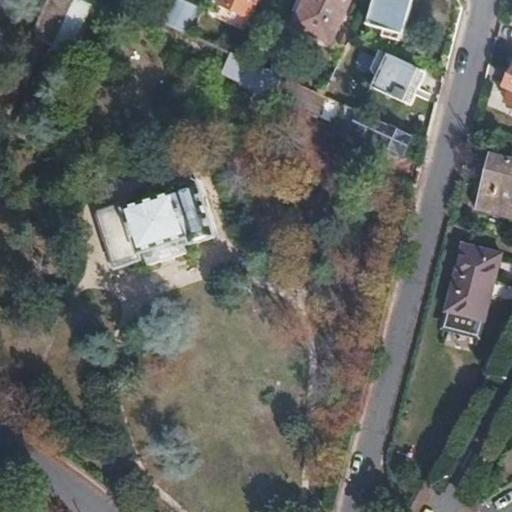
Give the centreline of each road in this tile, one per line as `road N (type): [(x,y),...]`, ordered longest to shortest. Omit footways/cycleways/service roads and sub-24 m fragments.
road 1 (residential): [(355,511),(487,0)]
road 2 (residential): [(454,511),(511,402)]
road 3 (residential): [(97,511),(0,440)]
